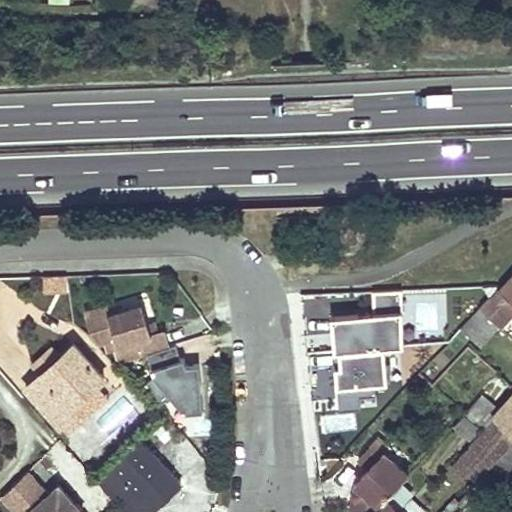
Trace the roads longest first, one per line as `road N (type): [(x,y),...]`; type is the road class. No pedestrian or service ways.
road 1 (trunk): [(511,105),(0,126)]
road 2 (trunk): [(0,175),(511,156)]
road 3 (residential): [(0,250),(193,239),(227,248),(252,277),(267,392)]
road 4 (residential): [(288,511),(283,447),(267,392)]
road 5 (residential): [(267,392),(243,511)]
